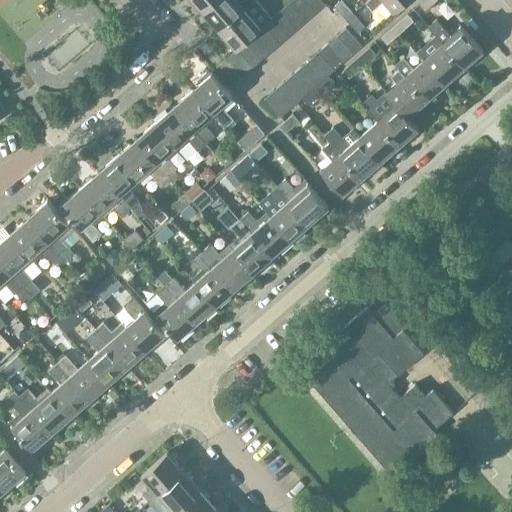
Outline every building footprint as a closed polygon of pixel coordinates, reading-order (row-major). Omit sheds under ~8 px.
[(195,0),(205,11),(217,0),(195,0)] [(217,0),(205,11),(221,30),(255,0),(217,0)] [(256,33),(265,25),(273,18),(257,0),(255,0),(221,30),(238,49),(247,41),(256,33)] [(307,0),(294,0),(293,1),(308,19),(317,11),(307,0)] [(307,0),(317,11),(327,3),(323,0),(307,0)] [(341,0),(336,5),(348,18),(355,12),(345,0),(341,0)] [(369,0),(368,2),(373,8),(381,0),(384,0),(394,11),(407,0),(369,0)] [(423,0),(419,3),(426,10),(437,0),(423,0)] [(293,1),(284,9),(299,27),(308,19),(293,1)] [(284,9),(275,17),(290,35),(299,27),(284,9)] [(355,12),(348,18),(359,31),(367,25),(355,12)] [(408,13),(395,24),(401,32),(414,20),(408,13)] [(275,17),(273,18),(265,25),(281,43),(290,35),(275,17)] [(437,18),(428,26),(442,42),(465,68),(485,50),(462,25),(451,34),(437,18)] [(401,32),(395,24),(382,36),(388,43),(401,32)] [(265,25),(256,33),(272,51),(281,43),(265,25)] [(347,27),(338,34),(354,53),(363,45),(347,27)] [(256,33),(247,41),(263,59),(272,51),(256,33)] [(338,34),(329,42),(345,61),(354,53),(338,34)] [(247,41),(238,49),(254,67),(263,59),(247,41)] [(329,42),(320,50),(336,68),(345,61),(329,42)] [(442,42),(424,58),(446,84),(465,68),(442,42)] [(371,46),(358,57),(364,64),(377,52),(371,46)] [(238,49),(229,57),(245,75),(254,67),(238,49)] [(320,50),(311,58),(327,76),(329,75),(336,68),(320,50)] [(245,75),(229,57),(221,64),(237,82),(245,75)] [(364,64),(358,57),(344,69),(350,76),(364,64)] [(395,63),(405,74),(428,100),(446,84),(424,58),(413,68),(403,57),(395,63)] [(311,58),(302,66),(318,84),(327,76),(311,58)] [(302,66),(293,74),(309,92),(317,86),(318,84),(302,66)] [(396,82),(387,90),(398,102),(413,119),(421,111),(422,107),(423,106),(422,105),(428,100),(405,74),(399,68),(390,76),(396,82)] [(214,73),(194,91),(214,113),(227,127),(235,119),(223,106),(234,96),(214,73)] [(293,74),(284,82),(300,100),(304,97),(309,92),(293,74)] [(329,75),(327,76),(318,84),(317,86),(323,92),(335,81),(329,75)] [(284,82),(275,90),(291,108),(300,100),(284,82)] [(317,86),(309,92),(304,97),(310,104),(323,92),(317,86)] [(291,108),(275,90),(266,97),(282,116),(291,108)] [(373,93),(362,102),(377,120),(379,118),(401,144),(420,127),(413,119),(398,102),(387,90),(377,99),(373,93)] [(194,91),(176,107),(208,143),(217,136),(207,125),(217,116),(214,113),(194,91)] [(176,107),(157,123),(177,146),(180,149),(190,140),(200,150),(208,143),(176,107)] [(295,112),(281,124),(288,132),(301,120),(295,112)] [(377,120),(360,134),(383,160),(401,144),(379,118),(377,120)] [(157,123),(138,139),(170,176),(173,173),(176,171),(179,168),(170,157),(180,149),(177,146),(157,123)] [(333,127),(326,133),(332,139),(342,151),(364,176),(371,170),(373,173),(377,173),(385,166),(385,163),(383,160),(360,134),(359,135),(353,128),(342,137),(333,127)] [(330,141),(322,148),(332,159),(322,168),(345,193),(364,176),(342,151),(332,139),(326,133),(324,134),(330,141)] [(249,135),(241,143),(247,150),(255,142),(249,135)] [(138,139),(120,156),(140,179),(150,170),(162,183),(170,176),(138,139)] [(251,152),(257,159),(269,149),(263,142),(251,152)] [(229,150),(220,157),(228,166),(236,158),(229,150)] [(120,156),(101,172),(133,209),(141,201),(129,187),(140,179),(120,156)] [(239,162),(231,169),(241,181),(250,174),(239,162)] [(209,167),(202,174),(208,181),(216,174),(209,167)] [(231,169),(220,179),(231,190),(241,181),(231,169)] [(173,173),(170,176),(174,181),(180,175),(176,171),(173,173)] [(101,172),(82,188),(102,211),(112,203),(124,216),(133,209),(101,172)] [(287,178),(279,186),(311,222),(330,205),(306,177),(295,187),(287,178)] [(185,193),(192,200),(205,189),(198,181),(185,193)] [(268,211),(272,216),(292,239),(292,238),(294,241),(299,241),(306,234),(307,230),(305,228),(311,222),(279,186),(260,202),(268,211)] [(82,188),(63,205),(94,242),(104,234),(95,224),(105,215),(102,211),(82,188)] [(205,189),(192,200),(201,211),(214,199),(205,188),(205,189)] [(179,211),(192,200),(185,193),(173,204),(179,211)] [(50,200),(31,217),(62,254),(71,246),(65,238),(75,229),(69,223),(50,200)] [(144,217),(154,229),(171,216),(160,203),(144,217)] [(190,205),(182,212),(188,219),(196,213),(190,205)] [(250,211),(241,219),(273,255),(292,239),(272,216),(268,211),(258,220),(250,211)] [(31,217),(12,233),(31,255),(35,259),(46,250),(55,260),(62,254),(31,217)] [(241,234),(230,244),(234,249),(254,272),(273,255),(241,219),(233,226),(241,234)] [(167,224),(155,235),(162,244),(175,233),(167,224)] [(144,238),(136,229),(125,239),(133,248),(144,238)] [(12,233),(0,243),(0,257),(24,286),(25,286),(31,294),(30,294),(32,296),(41,289),(32,280),(34,278),(25,269),(35,259),(12,233)] [(212,244),(203,252),(235,288),(254,272),(234,249),(230,244),(220,252),(212,244)] [(111,251),(106,256),(114,266),(122,258),(117,252),(111,251)] [(207,273),(197,282),(216,305),(235,288),(203,252),(195,259),(207,273)] [(0,257),(0,288),(6,284),(15,294),(24,286),(0,257)] [(90,269),(81,277),(90,287),(99,279),(90,269)] [(127,269),(121,274),(127,280),(133,275),(127,269)] [(166,270),(159,277),(166,285),(198,321),(216,305),(197,282),(186,291),(174,277),(173,278),(166,270)] [(166,301),(154,311),(158,316),(178,338),(198,321),(166,285),(158,292),(166,301)] [(76,305),(78,308),(82,312),(94,301),(88,295),(76,305)] [(124,322),(121,324),(145,351),(166,334),(134,297),(126,304),(138,318),(128,326),(124,322)] [(377,314),(370,306),(347,327),(352,334),(329,354),(333,358),(310,378),(389,468),(412,449),(415,452),(438,432),(435,429),(448,419),(417,384),(401,398),(392,387),(396,384),(393,380),(426,351),(406,328),(409,325),(390,303),(377,314)] [(65,315),(57,322),(66,332),(74,325),(65,315)] [(105,322),(95,331),(127,367),(145,351),(121,324),(113,331),(105,322)] [(100,351),(88,360),(108,383),(127,367),(95,331),(88,337),(100,351)] [(67,355),(58,363),(90,399),(108,383),(88,360),(79,368),(67,355)] [(62,383),(52,392),(71,415),(90,399),(58,363),(50,369),(62,383)] [(8,364),(0,371),(8,379),(16,372),(8,364)] [(30,387),(21,394),(53,431),(71,415),(52,392),(47,387),(37,396),(30,387)] [(15,390),(7,397),(20,412),(10,420),(14,425),(34,448),(53,431),(21,394),(20,396),(15,390)] [(0,478),(7,487),(27,471),(7,448),(0,453),(0,478)] [(151,502),(160,494),(186,471),(169,452),(143,474),(153,486),(143,494),(151,502)] [(158,511),(176,511),(202,490),(186,471),(160,494),(168,503),(158,511)] [(176,511),(215,511),(219,509),(202,490),(176,511)]
